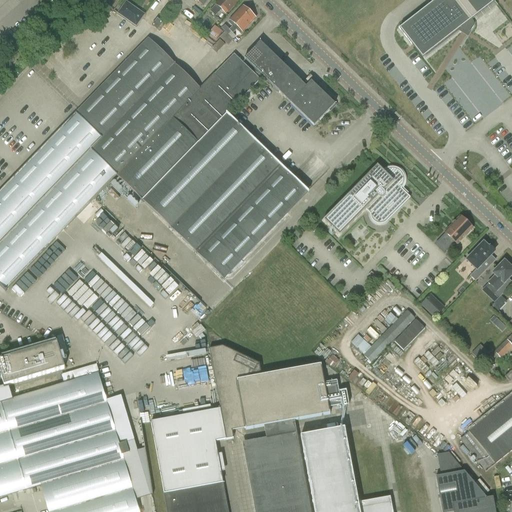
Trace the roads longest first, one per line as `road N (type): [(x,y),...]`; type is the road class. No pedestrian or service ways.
road 1 (tertiary): [(511,237),(264,0)]
road 2 (unclassified): [(511,385),(492,387),(410,306)]
